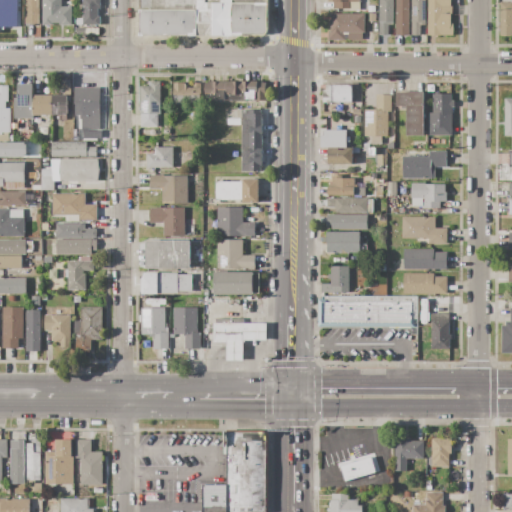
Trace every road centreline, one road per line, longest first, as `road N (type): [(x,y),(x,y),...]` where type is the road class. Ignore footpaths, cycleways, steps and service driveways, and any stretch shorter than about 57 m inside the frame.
road 1 (residential): [(0,57),(511,64)]
road 2 (residential): [(121,0),(125,511)]
road 3 (residential): [(479,0),(477,511)]
road 4 (secondary): [(295,0),(294,328)]
road 5 (primary): [(293,397),(331,408),(511,408)]
road 6 (primary): [(454,383),(332,383),(293,397)]
road 7 (primary): [(0,397),(124,397)]
